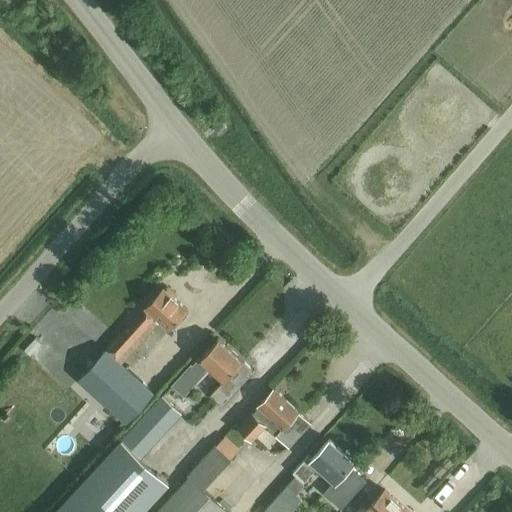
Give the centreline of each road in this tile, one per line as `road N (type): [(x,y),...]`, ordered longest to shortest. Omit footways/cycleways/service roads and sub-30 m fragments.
road 1 (tertiary): [(511,453),(241,203),(175,126)]
road 2 (unclassified): [(0,313),(175,126)]
road 3 (tertiary): [(175,126),(79,0)]
